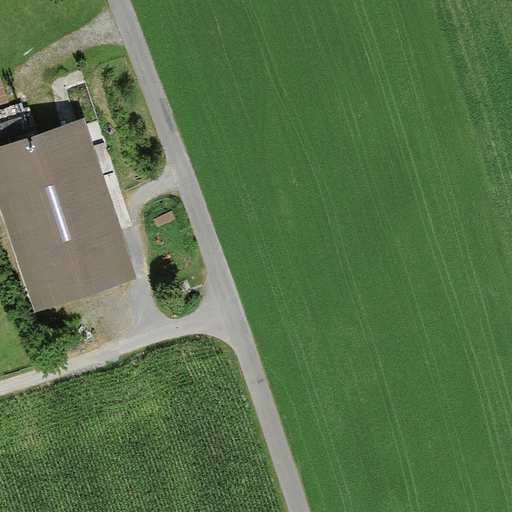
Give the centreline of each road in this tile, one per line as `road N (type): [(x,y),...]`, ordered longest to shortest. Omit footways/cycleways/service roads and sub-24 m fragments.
road 1 (residential): [(127,0),(236,294),(305,511)]
road 2 (track): [(0,408),(248,331)]
